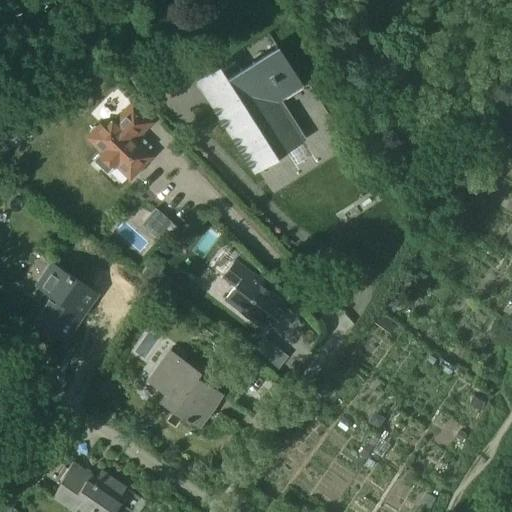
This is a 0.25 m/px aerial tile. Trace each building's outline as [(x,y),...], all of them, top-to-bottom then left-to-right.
[(120,53),(145,90),(168,75),(143,37),(120,53)] [(219,73),(216,68),(194,83),(252,172),(305,137),(281,99),(299,88),(271,45),(233,69),(231,65),(219,73)] [(102,122),(89,135),(102,148),(93,157),(108,173),(118,163),(131,177),(152,155),(136,138),(152,121),(134,102),(108,128),(102,122)] [(492,123),(502,126),(506,115),(495,111),(492,123)] [(482,172),(475,169),(472,176),(479,180),(482,172)] [(152,205),(141,225),(161,236),(172,216),(152,205)] [(466,205),(462,212),(469,216),(473,209),(466,205)] [(429,226),(422,239),(435,246),(442,234),(429,226)] [(266,328),(276,313),(273,310),(281,299),(262,284),(264,281),(236,259),(223,275),(236,284),(226,298),(266,328)] [(156,282),(164,272),(150,262),(142,271),(156,282)] [(48,293),(29,321),(47,333),(50,329),(66,340),(98,293),(54,263),(38,286),(48,293)] [(403,275),(395,288),(406,295),(414,282),(403,275)] [(385,305),(393,309),(399,298),(391,293),(385,305)] [(390,319),(381,313),(376,321),(385,327),(390,319)] [(490,333),(498,338),(505,326),(497,321),(490,333)] [(171,349),(150,380),(179,400),(174,407),(186,415),(185,418),(190,421),(191,419),(199,425),(222,392),(197,375),(201,370),(171,349)] [(434,364),(437,358),(431,354),(428,360),(434,364)] [(470,403),(482,410),(486,402),(474,395),(470,403)] [(378,413),(373,421),(381,426),(386,418),(378,413)] [(461,429),(456,436),(463,441),(468,434),(461,429)] [(360,452),(367,456),(373,446),(367,442),(360,452)] [(370,457),(366,463),(372,467),(376,461),(370,457)] [(63,481),(54,495),(76,510),(79,505),(89,511),(114,511),(121,502),(117,500),(127,486),(102,469),(97,476),(73,460),(60,479),(63,481)] [(437,496),(427,491),(421,503),(430,508),(437,496)] [(21,511),(22,511),(10,502),(2,511),(21,511)]
